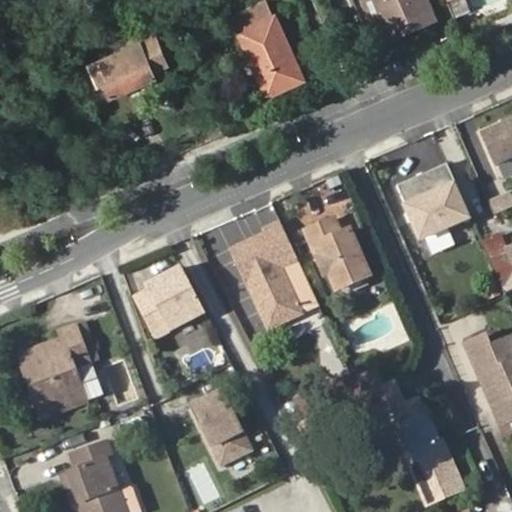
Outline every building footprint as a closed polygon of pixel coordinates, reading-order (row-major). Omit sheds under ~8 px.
[(388,36),(373,0),(362,0),(379,40),(388,36)] [(373,0),(388,36),(432,18),(424,0),(373,0)] [(455,15),(492,0),(453,0),(450,1),(455,15)] [(267,5),(235,19),(242,35),(274,21),(267,5)] [(285,89),(305,80),(278,19),(274,21),(242,35),(266,89),(282,83),(285,89)] [(172,68),(160,40),(96,67),(104,88),(109,86),(116,103),(160,83),(156,74),(172,68)] [(266,89),(268,96),(285,89),(282,83),(266,89)] [(511,121),(481,135),(495,167),(511,159),(511,121)] [(447,165),(396,186),(419,241),(470,220),(447,165)] [(496,215),(511,207),(511,195),(510,190),(488,200),(496,215)] [(229,251),(268,332),(305,315),(321,308),(281,221),(263,230),(264,234),(254,239),(257,245),(251,248),(248,242),(229,251)] [(323,260),(319,262),(326,278),(330,277),(337,293),(370,279),(351,234),(342,237),(336,222),(307,235),(314,251),(318,249),(323,260)] [(511,246),(509,247),(503,234),(485,242),(505,287),(511,284),(511,246)] [(254,239),(248,242),(251,248),(257,245),(254,239)] [(314,251),(319,262),(323,260),(318,249),(314,251)] [(208,313),(185,268),(149,287),(151,291),(137,299),(158,339),(208,313)] [(88,323),(79,326),(93,362),(100,360),(88,323)] [(93,362),(79,326),(78,324),(61,330),(64,338),(22,353),(29,373),(35,370),(49,406),(86,393),(89,400),(106,394),(93,362)] [(471,345),(502,420),(511,415),(511,339),(511,336),(492,344),(489,338),(471,345)] [(45,416),(89,400),(86,393),(49,406),(35,370),(29,373),(45,416)] [(408,408),(395,380),(367,392),(383,429),(404,436),(403,438),(404,443),(408,448),(411,451),(409,457),(429,505),(465,488),(446,444),(438,440),(439,439),(439,436),(438,430),(437,428),(432,425),(436,422),(429,406),(419,402),(408,408)] [(226,392),(196,407),(226,466),(257,450),(226,392)] [(367,392),(362,394),(376,427),(383,429),(367,392)] [(79,466),(70,469),(83,502),(81,502),(84,511),(143,511),(134,490),(129,487),(120,489),(110,459),(115,457),(109,441),(74,453),(79,466)] [(83,502),(70,469),(63,472),(75,504),(81,502),(83,502)]
